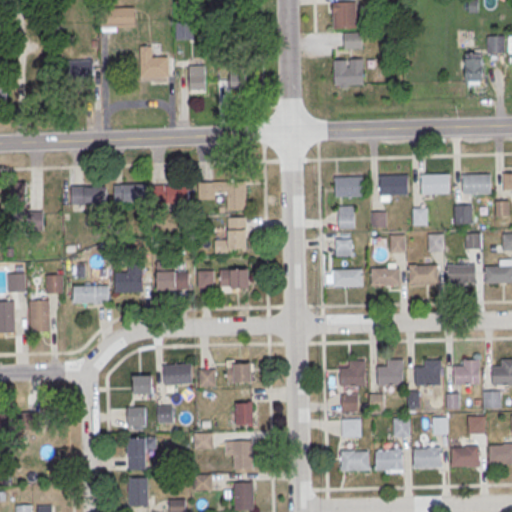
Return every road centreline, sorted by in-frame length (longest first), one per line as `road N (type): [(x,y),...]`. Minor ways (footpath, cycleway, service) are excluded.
road 1 (residential): [(511,320),(138,330),(76,370),(0,374)]
road 2 (tertiary): [(511,126),(0,143)]
road 3 (tertiary): [(298,511),(285,0)]
road 4 (residential): [(511,503),(298,509)]
road 5 (residential): [(89,511),(86,366)]
